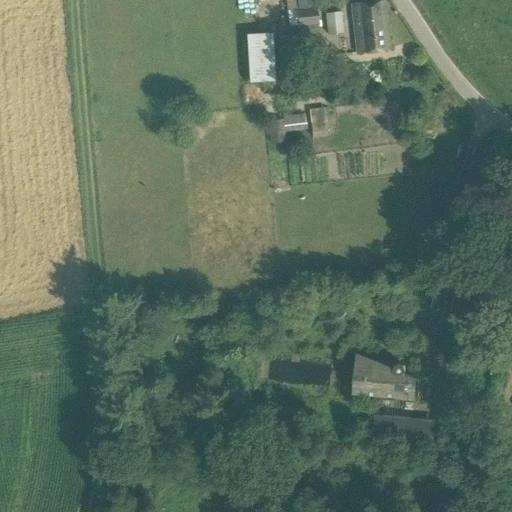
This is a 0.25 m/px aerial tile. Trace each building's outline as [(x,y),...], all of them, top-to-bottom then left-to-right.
[(358,53),(391,50),(385,0),(352,3),(358,53)] [(317,7),(291,10),(293,26),(297,25),(299,42),(303,42),(304,47),(305,54),(321,52),(317,7)] [(340,13),(325,15),(327,34),(342,32),(340,13)] [(259,78),(272,78),(269,35),(256,36),(246,36),(249,79),(259,78)] [(297,36),(276,37),(277,50),(278,50),(278,63),(288,63),(287,50),(297,49),(297,36)] [(301,70),(301,79),(324,78),(323,69),(301,70)] [(328,136),(325,108),(308,110),(312,138),(328,136)] [(305,118),(284,120),(285,132),(306,129),(305,118)] [(268,121),(270,134),(282,133),(281,120),(268,121)] [(405,373),(405,367),(403,364),(399,364),(396,365),(394,369),(364,356),(363,362),(364,362),(363,376),(360,376),(359,394),(363,394),(363,397),(396,400),(396,397),(414,399),(416,378),(405,373)] [(384,417),(383,435),(409,437),(411,419),(384,417)]
